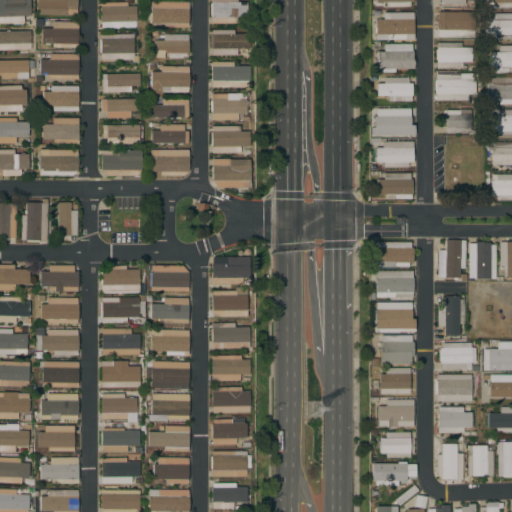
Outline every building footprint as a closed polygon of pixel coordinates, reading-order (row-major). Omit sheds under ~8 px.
[(0,0),(29,0),(30,16),(23,16),(23,23),(0,23),(0,0)] [(76,0),(76,15),(35,14),(35,0),(76,0)] [(211,16),(210,16),(210,3),(211,3),(210,0),(237,0),(237,2),(247,2),(247,17),(242,17),(242,24),(211,24),(211,16)] [(511,8),(498,8),(498,3),(486,3),(486,0),(511,0),(511,8)] [(187,28),(163,27),(163,23),(150,23),(150,5),(148,5),(148,1),(188,2),(187,28)] [(100,28),(100,2),(126,2),(126,6),(136,6),(136,21),(135,21),(135,27),(100,28)] [(469,15),(470,15),(470,30),(463,30),(463,37),(438,37),(438,30),(437,30),(437,28),(436,28),(436,16),(438,16),(438,15),(440,15),(440,10),(469,10),(469,15)] [(375,40),(374,20),(382,20),(382,13),(413,12),(413,39),(375,40)] [(511,13),(511,39),(494,39),(494,35),(485,35),(485,20),(493,20),(493,13),(511,13)] [(77,22),(77,48),(52,47),(52,44),(40,43),(41,28),(51,29),(51,21),(77,22)] [(212,56),(212,49),(210,49),(210,34),(211,34),(211,30),(234,30),(234,34),(249,34),(249,48),(237,48),(237,55),(212,56)] [(0,50),(0,31),(30,31),(30,50),(0,50)] [(133,34),(133,55),(137,55),(137,60),(100,60),(100,53),(99,53),(98,39),(100,39),(99,34),(133,34)] [(154,58),(155,40),(162,40),(162,39),(158,39),(158,34),(187,34),(187,41),(188,41),(188,53),(186,53),(186,57),(182,57),(182,58),(167,58),(167,53),(164,53),(163,58),(154,58)] [(436,60),(435,60),(435,49),(436,49),(436,47),(436,43),(461,42),(461,47),(471,47),(472,62),(462,62),(462,66),(467,66),(467,69),(462,70),(462,68),(436,69),(436,60)] [(411,44),(411,51),(412,51),(412,60),(413,60),(413,65),(413,69),(394,69),(394,72),(379,72),(379,69),(376,69),(376,52),(383,52),(383,44),(411,44)] [(511,45),(511,73),(490,73),(490,67),(489,67),(489,52),(498,52),(498,46),(511,45)] [(77,54),(77,79),(47,79),(47,75),(39,75),(39,60),(48,60),(48,54),(77,54)] [(0,60),(27,60),(27,78),(34,78),(34,81),(27,82),(27,79),(0,79),(0,60)] [(233,62),(233,66),(249,66),(249,81),(248,81),(248,87),(211,88),(211,62),(233,62)] [(187,66),(187,92),(160,92),(160,87),(150,87),(150,72),(159,72),(159,66),(187,66)] [(101,92),(101,74),(139,74),(139,86),(130,86),(130,92),(101,92)] [(460,74),(460,79),(475,79),(475,94),(467,94),(467,100),(471,100),(471,104),(466,104),(466,100),(435,101),(435,95),(435,90),(434,90),(434,81),(435,81),(435,79),(435,74),(460,74)] [(408,78),(408,83),(411,83),(411,85),(412,85),(412,95),(412,96),(411,96),(411,101),(387,101),(387,96),(376,96),(376,84),(383,84),(383,77),(408,78)] [(511,104),(487,104),(487,109),(483,109),(483,104),(486,104),(486,82),(483,82),(483,77),(511,77),(511,104)] [(0,85),(20,85),(20,90),(25,90),(26,104),(21,105),(21,107),(25,107),(25,112),(20,112),(20,111),(0,111),(0,85)] [(77,86),(77,112),(51,112),(52,106),(42,106),(42,92),(49,92),(49,86),(77,86)] [(211,120),(211,112),(210,112),(209,101),(211,101),(210,94),(245,93),(246,113),(237,113),(237,120),(211,120)] [(187,98),(187,117),(147,117),(147,105),(161,105),(161,98),(187,98)] [(105,118),(105,111),(100,111),(100,99),(139,99),(139,111),(130,111),(130,118),(105,118)] [(446,127),(445,127),(445,114),(443,114),(443,110),(459,110),(459,109),(470,109),(470,130),(475,130),(475,135),(470,135),(470,134),(445,133),(446,127)] [(387,136),(387,131),(375,131),(374,116),(385,116),(385,110),(409,110),(409,115),(412,115),(412,130),(412,135),(387,136)] [(511,136),(496,136),(496,131),(490,131),(490,117),(496,116),(496,110),(511,110),(511,136)] [(0,118),(15,118),(15,122),(28,122),(28,137),(15,137),(15,139),(21,139),(21,144),(0,144),(0,118)] [(77,118),(77,144),(53,143),(53,139),(41,139),(41,124),(51,124),(51,118),(77,118)] [(183,124),(183,131),(187,131),(187,143),(150,143),(150,131),(158,131),(158,124),(183,124)] [(138,125),(138,139),(141,139),(141,144),(106,144),(105,137),(101,137),(101,125),(138,125)] [(211,153),(210,126),(239,126),(239,131),(249,131),(249,146),(239,146),(240,153),(211,153)] [(412,149),(413,149),(413,161),(412,161),(412,162),(407,162),(407,167),(383,167),(383,162),(375,162),(375,148),(382,148),(382,142),(372,142),(372,138),(389,138),(389,141),(412,141),(412,149)] [(511,165),(491,165),(491,160),(489,160),(490,148),(491,142),(496,144),(499,144),(501,144),(503,143),(506,143),(511,143),(511,165)] [(0,176),(0,149),(13,149),(13,154),(27,154),(27,155),(28,155),(28,168),(28,169),(20,169),(20,176),(0,176)] [(38,176),(38,150),(76,150),(76,171),(71,176),(38,176)] [(100,150),(141,150),(141,176),(105,176),(100,170),(100,150)] [(159,176),(159,172),(149,172),(149,150),(188,150),(187,171),(183,176),(159,176)] [(211,159),(229,159),(229,160),(249,159),(250,188),(217,188),(211,181),(211,159)] [(409,173),(409,179),(411,179),(411,181),(412,181),(412,193),(411,193),(411,194),(410,194),(410,199),(385,199),(385,194),(376,195),(376,179),(383,179),(383,173),(409,173)] [(511,200),(495,201),(495,195),(490,195),(490,181),(495,181),(495,175),(511,174),(511,200)] [(20,215),(25,215),(25,202),(41,203),(41,201),(46,201),(46,203),(47,203),(46,241),(38,240),(38,242),(25,242),(25,240),(20,240),(20,215)] [(76,235),(69,235),(69,241),(58,241),(58,236),(57,236),(57,202),(69,202),(70,211),(76,211),(76,235)] [(8,238),(8,239),(7,239),(7,240),(0,239),(0,203),(15,203),(15,238),(8,238)] [(464,268),(459,268),(458,278),(437,278),(437,250),(444,250),(444,240),(464,240),(464,268)] [(409,242),(409,248),(411,248),(411,267),(374,267),(374,242),(409,242)] [(494,279),(475,279),(475,278),(467,278),(467,244),(474,244),(474,242),(482,242),(482,243),(489,243),(489,245),(494,245),(494,279)] [(498,242),(511,242),(511,278),(505,278),(505,267),(498,267),(498,242)] [(211,284),(211,276),(210,276),(210,265),(211,265),(211,263),(211,257),(249,257),(249,278),(242,278),(242,284),(211,284)] [(0,265),(13,265),(13,269),(28,270),(28,284),(14,284),(14,291),(0,291),(0,265)] [(73,265),(73,272),(77,272),(77,274),(78,274),(78,285),(77,285),(77,287),(76,287),(76,291),(47,291),(47,287),(39,287),(39,272),(48,272),(48,265),(73,265)] [(100,292),(100,270),(104,270),(104,266),(125,265),(125,270),(138,269),(138,291),(100,292)] [(187,292),(149,291),(150,270),(148,270),(148,265),(182,266),(188,273),(187,292)] [(374,297),(374,271),(411,271),(411,278),(412,278),(412,292),(412,297),(374,297)] [(212,317),(212,311),(211,311),(211,307),(210,307),(210,296),(212,296),(212,291),(236,291),(236,295),(246,295),(247,317),(212,317)] [(100,324),(100,318),(99,318),(99,303),(100,303),(100,298),(138,298),(138,301),(139,301),(139,295),(144,295),(144,314),(138,314),(138,317),(126,317),(126,324),(100,324)] [(0,322),(0,296),(21,297),(21,302),(29,302),(28,317),(15,316),(14,323),(0,322)] [(444,296),(463,296),(463,324),(458,324),(458,335),(444,335),(444,327),(436,326),(436,307),(443,302),(444,296)] [(164,323),(164,319),(149,319),(150,304),(162,304),(163,297),(187,298),(187,324),(164,323)] [(76,298),(76,305),(77,305),(77,319),(76,319),(76,324),(46,323),(46,319),(39,319),(39,304),(46,304),(46,298),(76,298)] [(383,330),(383,325),(378,325),(377,310),(383,310),(383,304),(407,303),(407,310),(408,310),(408,325),(407,325),(407,329),(383,330)] [(211,341),(210,341),(210,328),(211,328),(211,323),(234,323),(234,327),(248,327),(249,348),(211,349),(211,341)] [(0,354),(0,328),(11,329),(11,334),(26,334),(25,355),(0,354)] [(52,355),(52,350),(39,350),(39,335),(34,335),(34,328),(43,328),(43,336),(46,336),(46,330),(76,330),(76,336),(77,336),(77,340),(78,340),(78,350),(77,350),(77,351),(76,351),(76,355),(52,355)] [(130,328),(130,334),(138,334),(138,350),(142,350),(142,355),(101,356),(100,329),(130,328)] [(164,356),(164,351),(149,351),(150,334),(146,334),(146,329),(151,329),(188,330),(187,356),(164,356)] [(380,364),(380,335),(410,335),(410,342),(412,342),(412,357),(410,357),(410,364),(380,364)] [(482,349),(496,349),(496,342),(511,342),(511,371),(482,371),(482,349)] [(465,343),(465,348),(474,348),(474,362),(465,362),(465,369),(441,370),(441,363),(439,363),(439,348),(441,348),(441,343),(465,343)] [(211,381),(211,355),(240,355),(240,360),(249,360),(249,374),(239,374),(239,381),(211,381)] [(0,361),(28,362),(27,388),(0,387),(0,361)] [(42,387),(42,382),(41,382),(41,368),(42,368),(42,367),(38,367),(38,361),(77,362),(77,388),(42,387)] [(100,387),(100,361),(126,361),(126,366),(139,366),(139,388),(100,387)] [(149,387),(150,361),(188,362),(187,388),(149,387)] [(408,368),(408,376),(409,376),(410,386),(409,386),(409,394),(378,395),(378,374),(384,374),(384,368),(408,368)] [(470,375),(470,401),(435,402),(435,394),(434,394),(434,381),(435,381),(435,375),(470,375)] [(511,397),(488,397),(488,380),(481,380),(481,375),(511,375),(511,397)] [(212,413),(212,407),(211,407),(211,392),(211,388),(240,387),(240,391),(249,391),(249,406),(249,412),(212,413)] [(0,419),(0,393),(1,393),(1,392),(16,393),(28,393),(27,398),(28,398),(28,413),(17,413),(17,419),(0,419)] [(76,394),(76,400),(77,400),(77,415),(76,415),(76,420),(39,419),(39,400),(45,400),(46,394),(76,394)] [(123,394),(123,398),(135,398),(135,413),(126,413),(126,418),(130,418),(130,422),(125,422),(125,420),(100,420),(100,394),(123,394)] [(150,419),(150,394),(188,394),(187,420),(150,419)] [(412,400),(412,408),(413,408),(413,419),(412,419),(412,427),(377,427),(377,406),(384,406),(384,400),(412,400)] [(462,407),(462,413),(470,413),(470,427),(462,427),(462,433),(437,433),(437,407),(462,407)] [(511,407),(511,433),(495,433),(495,428),(487,428),(487,413),(499,413),(499,407),(511,407)] [(211,445),(211,437),(210,437),(210,426),(211,426),(211,424),(212,424),(212,420),(231,419),(231,418),(243,418),(243,423),(246,423),(246,438),(236,438),(236,445),(211,445)] [(0,451),(0,425),(8,426),(8,431),(28,431),(27,446),(14,446),(14,452),(0,451)] [(73,452),(47,451),(47,447),(36,447),(37,432),(43,432),(43,430),(35,430),(35,425),(43,425),(43,426),(73,426),(73,452)] [(101,452),(101,446),(100,446),(100,431),(101,431),(101,426),(123,426),(123,431),(138,431),(138,446),(126,445),(126,452),(101,452)] [(163,451),(163,447),(147,447),(147,432),(163,432),(163,426),(188,426),(187,452),(163,451)] [(409,439),(410,439),(410,452),(409,452),(409,458),(384,458),(384,453),(378,453),(378,438),(384,439),(384,432),(409,432),(409,439)] [(496,442),(511,442),(511,439),(511,477),(501,477),(497,477),(496,442)] [(462,479),(455,479),(455,480),(440,480),(440,479),(436,475),(434,474),(434,455),(435,455),(441,455),(441,444),(443,444),(443,443),(453,443),(453,444),(455,444),(455,454),(462,454),(462,479)] [(466,451),(471,451),(471,446),(485,446),(485,451),(492,451),(493,475),(466,476),(466,451)] [(211,469),(210,469),(209,456),(210,456),(210,451),(246,451),(246,455),(250,455),(250,468),(246,468),(246,472),(248,472),(248,477),(211,477),(211,469)] [(0,482),(0,457),(20,458),(19,463),(28,463),(28,478),(21,478),(21,483),(0,482)] [(77,466),(78,466),(78,477),(77,477),(77,484),(50,484),(50,480),(39,480),(39,465),(49,465),(49,457),(77,457),(77,466)] [(100,484),(100,458),(125,458),(125,462),(139,462),(139,477),(131,477),(131,484),(100,484)] [(187,458),(187,484),(165,484),(165,479),(152,479),(152,464),(156,464),(156,458),(187,458)] [(373,486),(373,481),(371,481),(371,464),(396,464),(396,462),(405,462),(405,464),(415,464),(415,476),(405,476),(405,481),(397,481),(397,486),(373,486)] [(212,509),(212,502),(211,502),(211,501),(209,501),(209,489),(211,489),(211,488),(212,488),(212,483),(235,483),(235,487),(246,487),(246,502),(232,502),(232,509),(212,509)] [(393,500),(413,485),(418,491),(398,506),(393,500)] [(0,511),(0,489),(15,490),(15,495),(28,495),(28,510),(27,510),(27,511),(0,511)] [(77,511),(52,511),(39,511),(39,497),(46,497),(46,490),(77,490),(77,511)] [(100,511),(100,490),(138,490),(138,511),(100,511)] [(187,498),(188,498),(188,509),(188,511),(154,511),(147,511),(147,490),(187,490),(187,498)] [(415,495),(426,497),(424,509),(422,509),(413,507),(415,495)] [(478,511),(478,508),(484,507),(484,503),(497,503),(502,503),(502,508),(497,508),(497,511),(478,511)]
